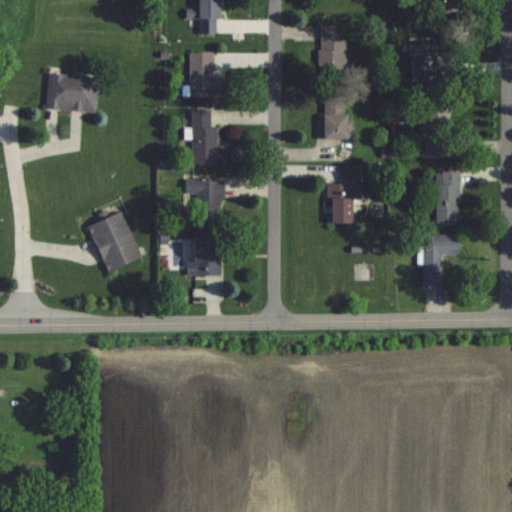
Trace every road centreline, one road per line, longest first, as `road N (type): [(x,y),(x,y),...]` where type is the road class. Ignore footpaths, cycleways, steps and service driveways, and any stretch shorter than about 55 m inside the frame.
road 1 (tertiary): [(0,324),(511,317)]
road 2 (residential): [(276,0),(277,321)]
road 3 (residential): [(508,318),(508,0)]
road 4 (residential): [(26,325),(14,104)]
